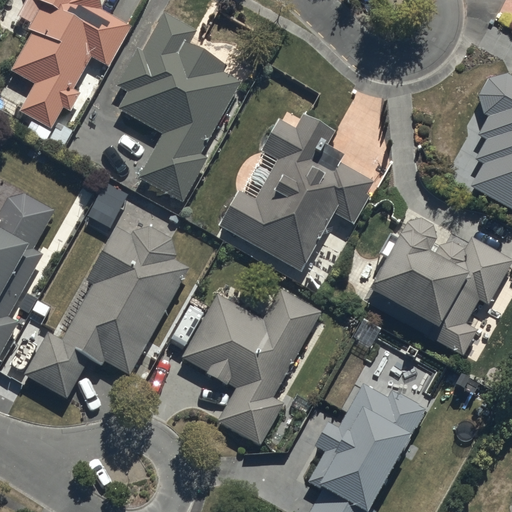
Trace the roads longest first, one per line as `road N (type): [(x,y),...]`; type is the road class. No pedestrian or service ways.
road 1 (residential): [(30,458),(141,436),(174,465),(177,488),(167,511)]
road 2 (residential): [(440,0),(438,28),(417,52),(392,61),(338,34),(327,10)]
